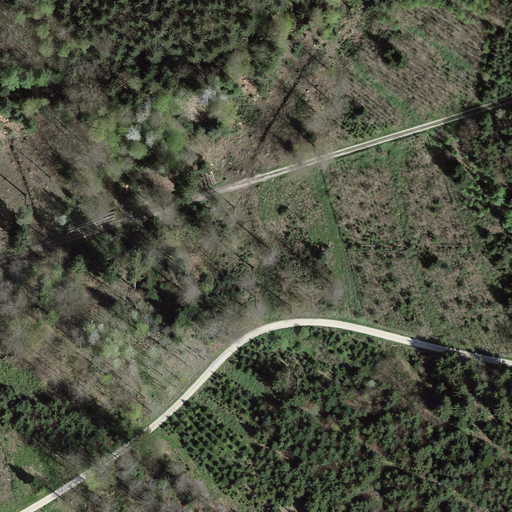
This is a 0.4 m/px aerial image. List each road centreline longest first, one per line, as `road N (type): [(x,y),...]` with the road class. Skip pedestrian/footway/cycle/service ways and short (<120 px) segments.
road 1 (track): [(28,511),(150,429),(265,325),(333,322),(511,364)]
road 2 (track): [(511,98),(0,262)]
